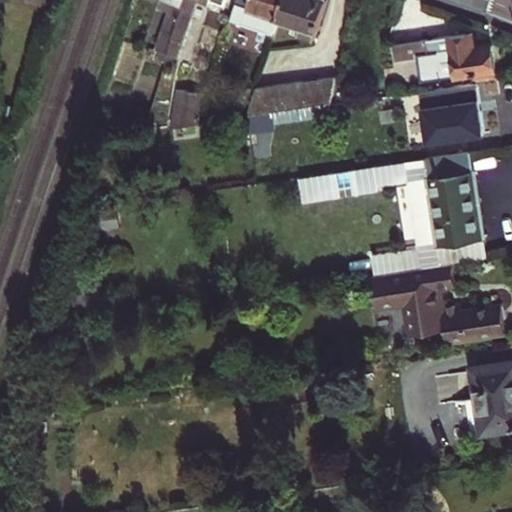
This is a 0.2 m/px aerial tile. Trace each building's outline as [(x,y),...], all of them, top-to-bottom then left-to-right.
[(168,0),(174,2),(171,11),(158,48),(160,48),(169,51),(174,37),(186,0),(168,0)] [(171,11),(174,2),(168,0),(161,0),(159,7),(171,11)] [(198,0),(217,0),(227,3),(227,0),(186,0),(174,37),(169,51),(180,55),(198,0)] [(275,32),(280,16),(285,0),(251,0),(250,6),(238,2),(232,19),(275,32)] [(316,39),(329,0),(285,0),(280,16),(302,23),(299,34),(316,39)] [(474,32),(466,33),(467,42),(475,41),(474,32)] [(418,54),(421,80),(475,72),(497,69),(494,46),(476,48),(475,41),(467,42),(466,33),(458,35),(393,44),(395,58),(418,54)] [(169,51),(160,48),(156,58),(167,62),(169,51)] [(498,79),(497,69),(475,72),(477,82),(478,82),(498,79)] [(330,103),(332,103),(337,76),(257,87),(248,115),(272,112),(302,107),(330,103)] [(357,90),(349,78),(339,84),(348,97),(357,90)] [(422,90),(430,140),(485,132),(478,82),(477,82),(422,90)] [(172,126),(198,123),(206,96),(207,94),(179,88),(172,126)] [(198,123),(212,121),(218,99),(206,96),(198,123)] [(330,109),(330,103),(302,107),(303,114),(330,109)] [(302,107),(272,112),(274,122),(304,118),(303,114),(302,107)] [(481,206),(473,150),(426,157),(439,244),(486,236),(481,206)] [(408,330),(412,332),(412,334),(447,328),(449,343),(508,334),(506,319),(503,304),(464,310),(463,304),(444,306),(441,288),(457,285),(454,262),(374,275),(378,304),(407,300),(410,320),(407,323),(408,330)] [(89,330),(96,343),(112,335),(105,321),(89,330)] [(511,362),(476,368),(480,397),(472,398),(477,432),(511,426),(511,362)]
